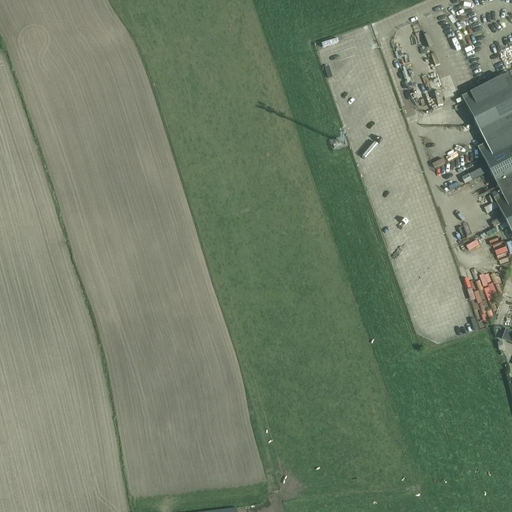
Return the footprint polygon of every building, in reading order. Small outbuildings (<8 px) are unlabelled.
[(343,39),(316,48),(319,57),(327,55),(329,61),(348,55),(343,39)] [(477,147),(495,181),(501,194),(494,198),(511,233),(511,80),(508,72),(461,97),(485,143),(477,147)] [(377,146),(358,166),(362,170),(381,150),(377,146)] [(443,170),(458,166),(457,161),(442,165),(443,170)] [(462,179),(465,184),(483,175),(480,169),(462,179)] [(391,191),(395,196),(400,192),(396,187),(391,191)] [(391,249),(410,229),(405,224),(386,245),(391,249)] [(389,254),(395,259),(412,237),(407,233),(389,254)] [(493,243),(501,285),(508,284),(506,271),(509,270),(508,263),(511,262),(509,250),(510,250),(509,244),(505,245),(504,241),(493,243)] [(485,277),(489,289),(481,292),(486,307),(488,314),(496,312),(494,304),(498,302),(489,276),(485,277)] [(511,332),(505,330),(501,340),(511,343),(511,332)]
